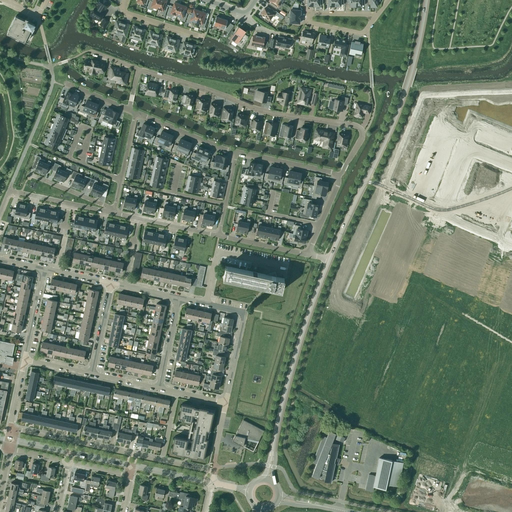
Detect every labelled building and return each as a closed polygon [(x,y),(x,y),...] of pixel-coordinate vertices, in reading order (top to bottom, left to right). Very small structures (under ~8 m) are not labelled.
[(107,2),(104,0),(98,0),(98,1),(97,3),(98,5),(97,5),(96,7),(96,8),(95,8),(90,15),(93,17),(92,17),(96,20),(96,19),(99,21),(101,22),(100,25),(105,28),(109,22),(104,18),(103,19),(101,18),(104,14),(102,13),(104,9),(105,9),(109,4),(107,2)] [(136,0),(137,1),(137,2),(141,3),(140,6),(145,8),(148,0),(136,0)] [(157,8),(159,0),(153,0),(153,2),(150,1),(147,9),(152,11),(153,7),(157,8)] [(166,0),(159,0),(157,8),(161,10),(159,13),(165,15),(168,7),(164,6),(166,0)] [(276,10),(281,2),(278,0),(269,0),(269,1),(271,2),(269,5),(276,10)] [(177,15),(180,4),(175,2),(172,8),(169,7),(166,16),(172,17),(173,14),(177,15)] [(299,23),(299,19),(300,19),(300,16),(300,11),(297,10),(298,4),(295,2),(293,7),(292,10),(291,10),(289,22),(299,23)] [(186,6),(180,4),(177,15),(180,17),(179,20),(184,22),(187,13),(184,12),(186,6)] [(264,9),(261,14),(266,17),(264,20),(268,22),(275,12),(268,7),(266,10),(264,9)] [(196,22),(200,11),(194,9),(192,15),(189,14),(186,22),(191,24),(192,21),(196,22)] [(206,13),(200,11),(196,22),(200,23),(199,27),(204,28),(207,20),(204,19),(206,13)] [(35,25),(25,20),(16,16),(7,34),(25,42),(31,30),(32,30),(35,25)] [(224,29),(225,27),(227,28),(225,30),(229,33),(233,26),(233,25),(233,26),(227,22),(227,20),(216,17),(213,25),(224,29)] [(125,24),(117,21),(115,28),(114,32),(125,36),(128,27),(124,26),(125,24)] [(142,29),(136,27),(133,27),(131,33),(132,33),(131,38),(142,41),(144,32),(141,31),(142,29)] [(232,31),(230,33),(233,36),(230,40),(237,44),(242,37),(246,40),(248,37),(244,34),(246,31),(239,27),(237,27),(234,32),(232,31)] [(309,41),(308,45),(311,46),(312,43),(313,38),(314,34),(303,31),(303,32),(302,32),(301,36),(302,36),(301,40),(309,41)] [(150,32),(148,38),(149,38),(147,43),(158,46),(161,37),(158,36),(158,34),(150,32)] [(324,36),(320,35),(318,44),(326,46),(325,49),(327,49),(330,40),(323,38),(324,36)] [(253,36),(251,44),(253,44),(253,45),(262,47),(262,48),(266,49),(267,42),(264,41),(264,39),(263,38),(263,37),(255,36),(254,37),(253,36)] [(167,37),(165,43),(166,44),(164,48),(175,51),(178,42),(175,41),(175,40),(167,37)] [(276,40),(271,39),(270,47),(274,48),(275,45),(277,45),(277,46),(289,48),(290,40),(278,37),(277,41),(275,41),(276,40)] [(346,41),(335,38),(333,47),(342,49),(340,55),(346,56),(348,46),(345,46),(346,41)] [(351,42),(349,54),(355,55),(355,54),(361,55),(361,54),(363,45),(359,44),(359,43),(355,42),(355,43),(351,42)] [(183,44),(180,53),(191,56),(192,52),(193,52),(195,46),(187,43),(186,45),(183,44)] [(95,71),(103,73),(105,64),(97,62),(97,61),(92,60),(92,61),(86,60),(84,69),(90,70),(89,71),(89,72),(90,73),(90,74),(91,74),(92,74),(93,74),(94,74),(94,73),(94,72),(95,71)] [(119,72),(119,69),(110,67),(108,78),(117,80),(119,72)] [(128,73),(119,72),(117,80),(116,82),(119,83),(126,84),(128,73)] [(158,85),(148,83),(146,92),(156,94),(156,92),(161,93),(162,87),(159,86),(158,87),(158,85)] [(307,105),(311,90),(300,87),(297,103),(307,105)] [(175,102),(177,91),(171,89),(171,90),(170,91),(167,90),(165,98),(169,98),(168,100),(175,102)] [(315,90),(311,102),(316,104),(319,91),(315,90)] [(267,96),(268,93),(259,91),(258,95),(256,95),(255,97),(255,100),(270,103),(271,97),(267,96)] [(291,102),(293,92),(287,91),(287,93),(282,93),(282,94),(278,94),(277,100),(281,100),(280,102),(281,102),(281,103),(283,104),(284,103),(287,104),(288,101),(291,102)] [(69,104),(73,94),(67,92),(64,98),(61,97),(58,104),(63,106),(64,103),(68,105),(69,104)] [(78,97),(73,94),(69,104),(72,105),(71,108),(76,110),(78,104),(75,103),(78,97)] [(187,95),(187,94),(186,96),(183,95),(181,103),(185,104),(184,104),(187,105),(187,107),(188,106),(191,107),(193,96),(187,94),(187,95)] [(348,98),(341,97),(341,100),(335,99),(334,103),(332,102),(331,107),(333,107),(333,109),(342,111),(343,105),(347,105),(348,98)] [(205,100),(205,99),(199,98),(197,109),(200,110),(200,113),(201,111),(206,112),(208,101),(205,100)] [(87,100),(84,107),(81,106),(79,111),(84,114),(85,111),(88,112),(93,102),(87,100)] [(93,102),(88,112),(87,115),(96,118),(98,113),(95,111),(98,105),(93,102)] [(215,103),(214,104),(211,103),(209,115),(214,116),(214,118),(215,115),(218,116),(221,105),(215,103)] [(365,105),(356,103),(354,116),(362,117),(363,112),(369,114),(371,106),(365,105)] [(107,123),(112,111),(107,108),(104,115),(101,114),(98,122),(102,123),(103,121),(107,123)] [(227,108),(227,109),(224,108),(221,120),(227,121),(226,123),(227,120),(231,121),(233,110),(227,108)] [(115,120),(118,113),(113,111),(107,123),(117,127),(120,122),(115,120)] [(247,115),(237,113),(235,123),(240,124),(242,125),(242,123),(245,123),(247,115)] [(57,120),(66,124),(68,118),(59,115),(57,120)] [(260,130),(262,120),(254,118),(253,122),(251,121),(250,126),(253,126),(252,128),(252,129),(259,130),(259,129),(260,130)] [(55,125),(64,129),(66,124),(57,120),(55,125)] [(278,124),(267,122),(265,129),(269,129),(268,135),(275,136),(278,124)] [(145,136),(149,126),(143,124),(140,130),(138,129),(135,135),(144,138),(145,136)] [(293,127),(281,124),(280,131),(284,132),(282,137),(290,138),(293,127)] [(53,130),(62,134),(64,129),(55,125),(53,130)] [(149,141),(154,128),(149,126),(145,136),(148,137),(147,140),(149,141)] [(303,128),(301,128),(301,129),(300,131),(297,130),(295,138),(303,140),(305,140),(305,139),(306,139),(306,137),(308,137),(308,133),(307,133),(308,130),(307,130),(308,129),(305,128),(303,128)] [(328,132),(316,129),(314,139),(325,142),(324,147),(323,147),(322,147),(331,149),(334,133),(334,134),(327,133),(328,132)] [(51,135),(60,139),(62,134),(53,130),(51,135)] [(156,137),(153,143),(158,146),(160,142),(163,144),(167,134),(162,131),(159,138),(156,137)] [(345,135),(346,134),(339,133),(337,144),(341,145),(340,148),(341,146),(346,147),(348,135),(345,135)] [(167,134),(163,144),(166,145),(165,148),(170,151),(173,144),(170,143),(173,136),(167,134)] [(49,140),(58,144),(60,139),(51,135),(49,140)] [(180,139),(177,146),(175,144),(172,150),(177,152),(178,150),(182,151),(186,141),(180,139)] [(56,149),(58,144),(49,140),(47,145),(56,149)] [(191,144),(186,141),(182,151),(185,153),(184,155),(189,157),(191,151),(189,150),(191,144)] [(199,147),(196,153),(193,152),(191,158),(199,161),(200,159),(204,149),(199,147)] [(134,148),(132,156),(142,158),(144,150),(134,148)] [(210,151),(204,149),(200,159),(203,160),(202,163),(207,165),(210,159),(207,158),(210,151)] [(37,155),(34,162),(37,163),(35,170),(40,172),(44,163),(41,161),(42,158),(37,155)] [(219,170),(219,167),(222,156),(216,155),(214,162),(211,162),(210,168),(219,170)] [(132,156),(131,163),(141,165),(142,158),(132,156)] [(229,165),(226,165),(228,158),(222,156),(219,167),(223,168),(222,170),(228,172),(229,165)] [(155,164),(165,166),(166,159),(156,157),(155,164)] [(44,163),(40,172),(45,175),(48,168),(52,170),(54,166),(50,164),(51,161),(48,160),(47,164),(44,162),(44,163)] [(54,166),(52,170),(56,171),(53,178),(58,180),(62,170),(60,169),(61,166),(55,163),(54,166)] [(141,165),(131,163),(129,170),(139,172),(141,165)] [(253,177),(256,164),(250,163),(249,170),(246,169),(244,175),(253,177)] [(155,164),(153,171),(162,173),(163,173),(165,166),(155,164)] [(256,164),(253,177),(262,179),(263,173),(260,172),(262,165),(256,164)] [(273,181),(276,168),(270,167),(268,174),(265,173),(264,179),(273,181)] [(62,170),(58,180),(64,182),(67,175),(69,176),(72,170),(67,168),(65,171),(62,170)] [(276,168),(273,181),(282,183),(283,177),(280,176),(282,169),(276,168)] [(129,170),(128,177),(138,179),(139,172),(129,170)] [(74,171),(71,178),(74,179),(71,185),(77,188),(81,178),(82,174),(74,171)] [(158,179),(162,180),(163,173),(162,173),(153,171),(152,178),(158,179)] [(292,185),(295,172),(289,171),(288,178),(285,177),(283,183),(292,185)] [(295,172),(292,185),(301,187),(303,181),(300,180),(301,173),(295,172)] [(81,178),(77,188),(82,190),(85,182),(89,184),(91,178),(87,177),(85,176),(84,179),(81,178)] [(190,176),(189,183),(199,185),(200,178),(190,176)] [(314,186),(327,189),(328,183),(321,181),(322,178),(316,177),(314,186)] [(91,178),(89,184),(93,186),(89,193),(95,195),(96,192),(99,185),(96,184),(97,181),(95,180),(91,178)] [(158,179),(152,178),(150,185),(160,188),(162,180),(158,179)] [(222,190),(224,183),(214,181),(212,188),(221,190),(222,190)] [(96,192),(95,195),(100,198),(102,192),(103,190),(107,192),(108,185),(103,183),(102,187),(99,185),(96,192)] [(199,185),(189,183),(187,191),(197,193),(199,185)] [(326,192),(327,189),(314,186),(312,196),(320,197),(321,193),(326,194),(326,192)] [(221,190),(212,188),(211,195),(221,198),(222,192),(222,190),(221,190)] [(135,195),(134,198),(131,198),(129,208),(134,209),(137,199),(137,195),(135,195)] [(151,202),(148,212),(154,214),(156,203),(157,200),(154,199),(154,203),(151,202)] [(304,208),(317,211),(318,205),(311,204),(312,200),(306,199),(304,208)] [(20,217),(23,204),(17,203),(16,210),(12,209),(11,216),(20,217)] [(170,206),(168,217),(174,218),(176,207),(176,204),(174,203),(173,207),(170,206)] [(28,206),(23,204),(20,217),(29,219),(30,213),(27,212),(28,206)] [(190,210),(187,221),(193,222),(195,212),(196,208),(193,207),(193,211),(190,210)] [(40,219),(43,209),(37,208),(35,218),(34,222),(37,222),(37,219),(40,219)] [(316,217),(317,211),(304,208),(303,214),(316,217)] [(51,222),(54,211),(48,210),(45,224),(47,225),(48,221),(51,222)] [(209,214),(207,225),(213,226),(215,216),(216,212),(213,212),(212,215),(209,214)] [(79,227),(81,217),(75,216),(74,223),(69,222),(69,224),(72,228),(73,228),(72,230),(75,230),(76,227),(79,227)] [(90,230),(92,219),(86,218),(83,232),(86,233),(87,229),(90,230)] [(92,219),(90,230),(93,230),(92,234),(98,235),(99,229),(96,228),(98,221),(92,219)] [(244,222),(241,232),(247,234),(250,222),(249,222),(250,220),(247,219),(247,223),(244,222)] [(110,234),(112,224),(106,222),(104,233),(103,237),(106,237),(107,233),(110,234)] [(295,234),(306,237),(307,231),(300,229),(301,226),(295,225),(293,231),(296,231),(295,234)] [(275,229),(272,239),(278,240),(280,230),(281,226),(278,226),(278,229),(275,229)] [(148,242),(150,232),(145,231),(142,241),(142,245),(144,245),(145,242),(148,242)] [(295,234),(295,238),(292,237),(291,243),(297,244),(298,241),(305,243),(306,237),(295,234)] [(179,249),(181,238),(175,237),(173,248),(172,251),(175,252),(176,248),(179,249)] [(10,249),(12,239),(6,238),(4,247),(10,249)] [(16,250),(18,241),(12,239),(10,249),(16,250)] [(22,251),(24,242),(18,241),(16,250),(22,251)] [(28,253),(31,243),(24,242),(22,251),(28,253)] [(35,254),(37,245),(31,243),(28,253),(35,254)] [(41,255),(43,246),(37,245),(35,254),(41,255)] [(45,246),(46,245),(43,245),(43,246),(41,255),(47,256),(49,247),(45,246)] [(55,248),(49,247),(47,256),(53,258),(55,248)] [(79,263),(81,254),(77,253),(77,252),(75,252),(72,262),(79,263)] [(87,255),(83,255),(84,253),(81,253),(81,254),(79,263),(85,265),(87,255)] [(91,266),(93,257),(87,255),(85,265),(91,266)] [(97,267),(99,258),(93,257),(91,266),(97,267)] [(103,269),(105,259),(99,258),(97,267),(103,269)] [(109,270),(111,260),(105,259),(103,269),(109,270)] [(115,271),(117,262),(111,260),(109,270),(115,271)] [(123,263),(117,262),(115,271),(121,272),(123,263)] [(276,277),(274,273),(267,275),(226,266),(225,267),(223,277),(223,278),(282,291),(282,290),(284,280),(284,279),(276,277)] [(147,278),(149,269),(143,267),(141,277),(147,278)] [(155,270),(149,269),(147,278),(153,279),(155,270)] [(161,271),(159,281),(165,282),(167,272),(164,272),(164,270),(162,269),(161,271)] [(7,270),(5,279),(12,280),(14,271),(7,270)] [(153,279),(159,281),(161,271),(155,270),(153,279)] [(173,274),(167,272),(165,282),(171,283),(173,274)] [(185,276),(183,286),(190,287),(192,274),(186,273),(185,276)] [(22,281),(31,283),(33,277),(23,275),(17,274),(16,280),(22,282),(22,281)] [(179,275),(173,274),(171,283),(177,284),(179,275)] [(185,276),(179,275),(177,284),(183,286),(185,276)] [(56,292),(56,290),(58,280),(52,279),(50,288),(53,289),(53,291),(56,292)] [(62,291),(64,282),(58,280),(56,290),(62,291)] [(30,290),(31,283),(22,281),(22,282),(20,288),(30,290)] [(68,293),(70,283),(64,282),(62,291),(68,293)] [(77,284),(70,283),(68,293),(74,294),(77,284)] [(19,294),(29,296),(30,290),(20,288),(20,291),(16,290),(15,293),(19,294)] [(88,295),(97,298),(98,291),(89,289),(88,295)] [(27,302),(29,296),(19,294),(18,297),(16,297),(15,299),(18,300),(27,302)] [(117,303),(123,304),(125,295),(119,294),(117,303)] [(86,302),(96,304),(97,298),(88,295),(86,302)] [(129,306),(131,296),(125,295),(123,304),(127,305),(126,308),(129,308),(129,306)] [(137,297),(131,296),(129,306),(135,307),(137,297)] [(141,308),(141,312),(139,317),(142,318),(144,307),(142,307),(144,299),(137,297),(135,307),(141,308)] [(46,306),(55,308),(57,301),(47,299),(46,306)] [(26,308),(27,302),(18,300),(17,303),(14,302),(14,305),(17,306),(26,308)] [(94,310),(96,304),(86,302),(85,308),(94,310)] [(149,309),(155,310),(164,312),(166,306),(156,304),(156,307),(150,306),(146,306),(146,308),(149,309)] [(17,306),(15,312),(25,314),(26,308),(17,306)] [(54,314),(55,308),(46,306),(45,312),(54,314)] [(93,316),(94,310),(85,308),(84,314),(93,316)] [(191,319),(193,309),(186,308),(184,317),(188,318),(188,321),(190,321),(191,319)] [(193,309),(191,319),(197,320),(199,311),(193,309)] [(154,316),(163,318),(164,312),(155,310),(154,314),(152,313),(151,316),(154,316)] [(199,311),(197,320),(203,321),(205,312),(199,311)] [(25,314),(15,312),(14,318),(23,320),(25,314)] [(53,320),(54,314),(45,312),(43,318),(53,320)] [(205,312),(203,321),(209,323),(212,324),(212,321),(210,321),(211,313),(205,312)] [(82,320),(92,322),(93,316),(84,314),(82,320)] [(115,314),(113,320),(123,322),(123,319),(125,319),(125,316),(124,316),(115,314)] [(23,320),(14,318),(12,317),(10,323),(13,324),(22,326),(23,320)] [(224,317),(223,323),(232,325),(233,319),(224,317)] [(51,326),(53,320),(43,318),(42,324),(51,326)] [(90,328),(92,322),(82,320),(81,326),(90,328)] [(123,322),(113,320),(112,326),(121,328),(123,322)] [(151,328),(160,330),(162,324),(152,322),(152,326),(150,325),(149,328),(151,328)] [(232,325),(223,323),(221,329),(220,329),(219,333),(228,335),(229,331),(231,332),(232,325)] [(22,326),(13,324),(11,330),(21,332),(22,326)] [(50,332),(51,326),(42,324),(41,330),(50,332)] [(76,332),(80,332),(89,334),(90,328),(81,326),(80,330),(76,329),(76,332)] [(121,328),(112,326),(111,332),(120,334),(121,328)] [(159,336),(160,330),(151,328),(150,334),(159,336)] [(182,328),(181,334),(190,337),(191,330),(182,328)] [(80,332),(78,338),(88,340),(89,334),(80,332)] [(120,334),(111,332),(109,338),(119,340),(120,337),(121,337),(122,335),(120,334)] [(219,342),(228,344),(229,338),(227,338),(228,335),(219,333),(219,336),(220,336),(219,342)] [(148,340),(158,342),(159,336),(150,334),(148,340)] [(190,337),(181,334),(179,341),(189,343),(189,339),(191,339),(192,337),(190,337)] [(119,340),(109,338),(108,345),(117,347),(119,340)] [(12,358),(15,344),(0,340),(0,363),(1,363),(1,362),(11,364),(11,360),(12,361),(13,358),(12,358)] [(147,346),(157,349),(158,342),(148,340),(148,344),(146,344),(145,346),(147,347),(147,346)] [(189,343),(179,341),(178,347),(189,349),(191,343),(189,343)] [(47,353),(49,343),(42,342),(40,351),(47,353)] [(215,352),(224,353),(225,350),(227,351),(228,344),(219,342),(218,346),(214,345),(213,349),(211,349),(210,351),(215,352)] [(53,354),(55,345),(49,343),(47,353),(53,354)] [(59,355),(61,346),(55,345),(53,354),(59,355)] [(65,357),(67,347),(61,346),(59,355),(65,357)] [(155,355),(157,349),(147,346),(147,347),(146,350),(145,350),(144,352),(155,355)] [(71,358),(73,349),(67,347),(65,357),(71,358)] [(189,349),(178,347),(177,353),(186,355),(187,351),(188,352),(189,349)] [(77,359),(79,350),(73,349),(71,358),(77,359)] [(85,351),(79,350),(77,359),(83,361),(85,351)] [(214,361),(224,363),(225,357),(223,357),(224,353),(215,352),(210,351),(210,353),(213,353),(212,355),(214,355),(214,357),(215,358),(214,361)] [(188,355),(186,355),(177,353),(175,359),(185,361),(186,357),(187,358),(188,355)] [(117,354),(116,358),(114,367),(120,368),(122,359),(119,358),(119,355),(117,354)] [(108,366),(114,367),(116,358),(110,356),(108,366)] [(122,359),(120,368),(126,370),(128,360),(125,360),(125,357),(123,357),(122,359)] [(126,370),(132,371),(134,362),(128,360),(126,370)] [(222,370),(224,363),(214,361),(214,365),(211,364),(211,368),(209,368),(209,370),(211,371),(220,372),(220,369),(222,370)] [(138,372),(140,363),(134,362),(132,371),(138,372)] [(144,374),(146,364),(140,363),(138,372),(144,374)] [(153,366),(146,364),(144,374),(151,375),(153,366)] [(173,380),(180,381),(182,372),(178,371),(179,370),(176,369),(176,371),(175,370),(173,380)] [(182,372),(180,381),(186,383),(188,372),(182,370),(182,372)] [(30,378),(43,381),(44,378),(38,377),(38,372),(31,371),(30,378)] [(210,380),(220,382),(221,376),(219,376),(220,372),(211,371),(210,374),(212,374),(210,380)] [(186,383),(192,384),(194,374),(190,374),(190,372),(188,372),(186,383)] [(194,374),(192,384),(198,385),(200,376),(197,375),(197,372),(194,372),(194,374)] [(56,390),(59,391),(62,377),(55,376),(53,383),(58,384),(56,390)] [(62,377),(59,391),(59,393),(58,395),(60,395),(62,387),(63,388),(64,385),(67,386),(69,379),(62,377)] [(29,385),(36,386),(36,382),(43,383),(44,381),(43,381),(30,378),(29,385)] [(75,380),(69,379),(67,386),(71,387),(70,396),(72,396),(75,380)] [(0,423),(0,424),(9,383),(0,380),(0,423)] [(75,394),(76,390),(76,388),(81,389),(82,382),(75,380),(72,396),(74,397),(75,394)] [(218,389),(220,382),(210,380),(209,385),(205,384),(205,387),(209,388),(210,387),(218,389)] [(89,383),(82,382),(81,389),(85,390),(85,392),(84,396),(86,397),(89,383)] [(89,383),(86,397),(88,397),(90,391),(95,392),(96,385),(89,383)] [(35,391),(36,386),(29,385),(27,392),(40,395),(45,396),(45,393),(41,392),(35,391)] [(96,385),(95,392),(99,393),(97,402),(99,402),(100,400),(103,386),(96,385)] [(103,386),(100,400),(102,400),(104,394),(108,395),(110,388),(103,386)] [(117,411),(119,404),(122,390),(115,389),(113,396),(118,397),(117,403),(116,403),(114,410),(117,411)] [(122,390),(119,404),(121,404),(123,398),(127,399),(129,392),(122,390)] [(40,397),(40,395),(27,392),(26,399),(33,400),(34,396),(40,397)] [(132,407),(133,407),(133,406),(136,393),(129,392),(127,399),(131,400),(130,406),(132,407)] [(142,395),(136,393),(133,406),(133,407),(132,408),(134,409),(135,407),(136,403),(137,401),(141,402),(142,395)] [(144,409),(146,409),(149,396),(142,395),(141,402),(145,403),(144,409)] [(149,410),(149,406),(150,404),(155,405),(156,398),(149,396),(146,409),(149,410)] [(158,412),(160,412),(163,399),(156,398),(155,405),(159,406),(158,412)] [(160,412),(159,416),(161,417),(162,413),(164,407),(168,408),(170,401),(163,399),(160,412)] [(171,452),(204,459),(215,411),(182,404),(179,420),(190,422),(187,439),(175,436),(171,452)] [(30,414),(31,408),(29,407),(27,414),(23,413),(21,420),(28,422),(30,414)] [(42,424),(49,426),(50,419),(46,418),(47,412),(48,408),(45,407),(45,411),(42,424)] [(34,408),(31,408),(30,414),(28,422),(35,423),(36,416),(32,415),(34,408)] [(35,423),(42,424),(45,411),(42,411),(41,417),(36,416),(35,423)] [(49,426),(56,427),(58,414),(56,414),(55,420),(50,419),(49,426)] [(56,427),(62,429),(64,422),(59,421),(61,415),(58,414),(56,427)] [(62,429),(69,430),(72,417),(73,415),(72,415),(70,414),(70,416),(68,423),(64,422),(62,429)] [(76,425),(73,424),(74,417),(72,417),(69,430),(76,432),(77,427),(79,427),(81,418),(77,417),(76,425)] [(97,436),(103,438),(106,425),(107,421),(104,420),(102,430),(98,429),(97,436)] [(259,441),(264,431),(243,420),(236,434),(232,441),(243,446),(245,438),(246,438),(259,441)] [(83,433),(90,435),(93,423),(90,422),(89,427),(85,426),(83,433)] [(90,435),(97,436),(98,429),(94,428),(96,423),(93,423),(90,435)] [(106,425),(103,438),(110,439),(112,432),(108,431),(109,426),(106,425)] [(116,440),(123,442),(126,429),(123,428),(122,433),(118,432),(116,440)] [(130,443),(132,435),(131,435),(128,434),(129,429),(128,429),(126,429),(123,442),(130,443)] [(335,433),(329,431),(327,438),(323,436),(322,436),(323,437),(313,462),(317,463),(312,475),(312,476),(318,478),(319,476),(325,478),(325,481),(324,481),(331,482),(335,464),(337,465),(339,459),(336,458),(339,445),(339,444),(338,444),(339,442),(332,440),(333,438),(340,441),(341,436),(335,434),(335,433)] [(137,436),(136,445),(142,446),(144,437),(144,435),(141,434),(141,437),(137,436),(138,433),(135,433),(134,436),(137,436)] [(155,439),(153,448),(159,450),(160,444),(162,445),(162,442),(163,439),(159,439),(159,438),(156,437),(155,439)] [(398,487),(403,463),(379,458),(375,476),(369,475),(365,490),(373,491),(373,487),(385,489),(386,484),(398,487)] [(25,467),(25,464),(22,463),(23,461),(16,460),(14,468),(21,469),(22,467),(25,467)] [(37,474),(39,465),(32,463),(31,472),(26,471),(25,476),(32,478),(33,473),(37,474)] [(42,474),(41,480),(43,480),(48,481),(49,476),(53,477),(55,468),(48,467),(46,475),(44,475),(42,474)] [(85,487),(86,480),(84,479),(85,474),(75,472),(73,479),(82,481),(81,486),(85,487)] [(92,476),(90,483),(86,482),(84,492),(89,493),(90,486),(98,488),(100,478),(92,476)] [(114,489),(116,481),(114,481),(114,482),(107,480),(105,487),(110,488),(109,493),(107,492),(106,496),(113,498),(114,494),(115,489),(114,489)] [(11,483),(10,490),(23,493),(23,490),(20,490),(20,488),(17,488),(18,484),(11,483)] [(147,501),(148,495),(145,495),(147,486),(140,485),(138,494),(142,495),(141,500),(147,501)] [(42,493),(41,496),(49,498),(50,491),(37,488),(36,492),(42,493)] [(163,497),(165,490),(156,488),(155,495),(154,499),(157,499),(158,496),(163,497)] [(23,493),(10,490),(8,497),(15,498),(16,494),(18,494),(22,495),(23,493)] [(197,502),(197,498),(186,496),(186,493),(180,492),(180,493),(169,491),(168,496),(185,499),(183,507),(179,506),(178,511),(180,511),(187,511),(188,508),(191,509),(193,501),(197,502)] [(70,495),(69,502),(76,503),(77,500),(81,501),(82,498),(77,497),(70,495)] [(37,499),(36,505),(44,507),(45,504),(47,504),(49,498),(41,496),(41,500),(37,499)] [(15,498),(8,497),(7,503),(20,506),(20,504),(17,503),(14,502),(15,498)] [(103,509),(110,511),(112,504),(105,503),(105,499),(97,498),(97,501),(101,502),(100,504),(104,505),(103,509)] [(75,507),(76,503),(69,502),(67,508),(73,509),(72,511),(80,511),(82,508),(77,507),(77,508),(75,507)] [(15,508),(19,509),(20,506),(7,503),(5,510),(12,511),(13,508),(15,508)]
